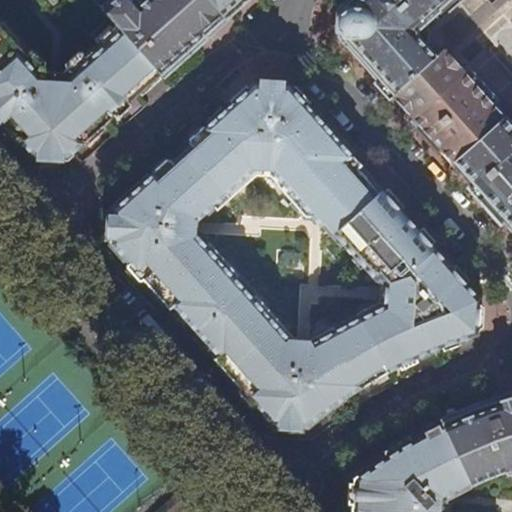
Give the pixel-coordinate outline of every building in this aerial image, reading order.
[(114,0),(102,11),(117,28),(160,75),(208,32),(244,0),(114,0)] [(511,231),(511,125),(492,103),(496,100),(468,69),(464,72),(455,62),(444,50),(435,58),(423,44),(426,40),(427,35),(427,30),(425,23),(432,17),(437,22),(462,0),(348,0),(344,4),(343,21),(342,40),(405,111),(417,124),(483,199),(511,231)] [(69,156),(120,111),(73,58),(66,65),(65,68),(66,69),(62,74),(60,83),(46,81),(47,74),(42,68),(44,65),(33,52),(29,52),(26,55),(0,26),(0,119),(30,152),(37,145),(61,148),(69,156)] [(73,58),(120,111),(160,75),(117,28),(84,58),(80,54),(77,54),(73,58)] [(351,165),(348,162),(352,158),(313,114),(289,87),(256,85),(191,142),(191,145),(195,150),(176,167),(172,163),(168,163),(115,210),(112,245),(168,309),(171,306),(184,320),(188,318),(205,337),(202,340),(215,355),(212,358),(270,423),(304,426),(342,397),(374,378),(371,373),(383,367),(385,372),(413,359),(437,348),(476,334),(479,300),(476,297),(421,234),(381,190),(376,194),(365,182),(359,188),(349,177),(351,165)] [(360,166),(352,158),(348,162),(351,165),(349,177),(359,188),(365,182),(355,170),(360,166)] [(371,373),(374,378),(385,372),(383,367),(371,373)] [(511,511),(511,395),(498,400),(459,415),(419,435),(395,449),(394,450),(383,456),(352,479),(350,511),(511,511)]
